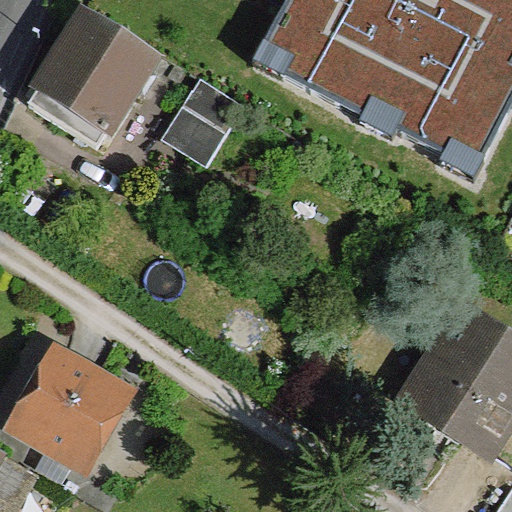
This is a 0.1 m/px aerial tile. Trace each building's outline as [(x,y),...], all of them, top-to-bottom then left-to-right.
[(511,119),(511,0),(279,0),(242,71),(473,200),(511,119)] [(76,15),(24,97),(94,142),(147,59),(76,15)] [(196,81),(163,138),(206,163),(239,106),(196,81)] [(511,338),(456,303),(384,407),(487,471),(511,433),(511,338)] [(80,367),(48,350),(4,430),(76,470),(120,389),(80,367)] [(0,509),(22,470),(0,458),(0,509)]
